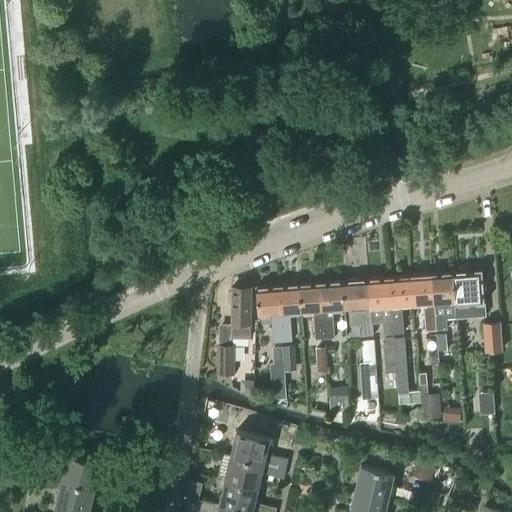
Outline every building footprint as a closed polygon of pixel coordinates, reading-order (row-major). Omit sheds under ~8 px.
[(484,268),(455,271),(456,289),(458,317),(488,315),(484,268)] [(457,300),(456,289),(455,271),(434,272),(438,329),(449,328),(448,318),(458,317),(457,300)] [(438,329),(434,272),(412,274),(413,289),(415,304),(426,303),(428,330),(438,329)] [(413,289),(412,274),(391,276),(396,332),(405,332),(403,304),(415,304),(413,289)] [(396,332),(391,276),(371,277),(372,289),(374,322),(385,321),(386,333),(396,332)] [(374,322),(372,289),(371,277),(349,279),(352,324),(363,324),(364,335),(375,334),(374,322)] [(253,334),(254,289),(254,283),(250,283),(250,281),(248,279),(241,279),(239,281),(239,283),(235,283),(235,288),(233,288),(230,290),(230,297),(232,298),(234,299),(234,334),(253,334)] [(344,279),(323,281),(327,338),(337,337),(334,310),(347,309),(344,279)] [(327,338),(323,281),(302,283),(304,312),(315,311),(318,339),(327,338)] [(304,312),(302,283),(281,284),(285,341),(294,341),(292,313),(304,312)] [(285,341),(281,284),(259,286),(261,316),(273,315),(275,342),(285,341)] [(231,337),(232,320),(221,320),(221,337),(231,337)] [(504,321),(486,322),(488,350),(507,349),(504,321)] [(439,350),(440,350),(449,349),(447,332),(437,333),(439,350)] [(404,335),(395,336),(397,370),(398,391),(408,390),(409,390),(404,335)] [(237,366),(249,367),(250,336),(238,336),(237,366)] [(397,370),(395,336),(384,337),(387,370),(397,370)] [(373,338),(363,339),(365,361),(361,361),(363,397),(378,396),(373,338)] [(220,370),(225,370),(236,370),(237,342),(220,342),(220,370)] [(283,344),(284,365),(295,364),(294,343),(283,344)] [(284,365),(283,344),(272,345),(273,363),(271,364),(273,398),(287,397),(284,365)] [(326,345),(317,346),(318,362),(327,361),(326,345)] [(480,390),(481,410),(496,410),(495,389),(480,390)] [(439,394),(422,395),(423,416),(440,416),(439,394)] [(445,404),(444,418),(461,419),(462,405),(445,404)] [(244,430),(263,435),(265,426),(246,422),(244,430)] [(238,429),(232,454),(287,467),(289,457),(267,452),(271,436),(263,435),(244,430),(238,429)] [(511,439),(493,443),(495,453),(498,464),(511,461),(511,439)] [(44,465),(42,474),(97,487),(103,462),(70,454),(66,470),(44,465)] [(287,467),(232,454),(226,479),(259,486),(262,471),(285,476),(287,467)] [(362,463),(357,488),(389,496),(395,471),(362,463)] [(91,511),(97,487),(42,474),(40,484),(61,489),(58,504),(91,511)] [(255,501),(259,486),(226,479),(220,503),(258,511),(275,511),(277,506),(255,501)] [(385,511),(389,496),(357,488),(350,511),(385,511)] [(432,489),(429,505),(438,507),(442,492),(432,489)] [(258,511),(220,503),(218,511),(258,511)]
